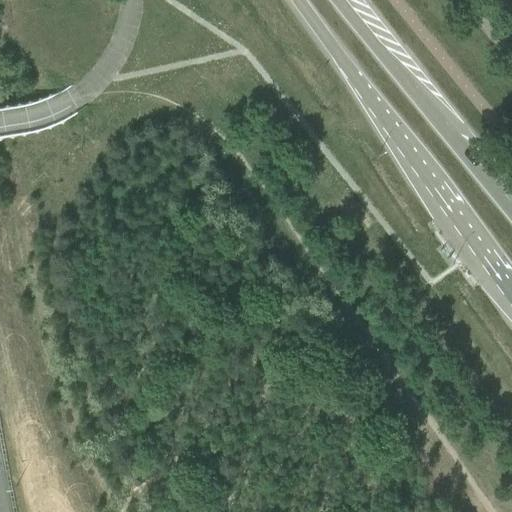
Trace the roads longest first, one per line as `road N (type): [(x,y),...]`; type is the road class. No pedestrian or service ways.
road 1 (secondary): [(297,0),(511,295)]
road 2 (secondary): [(511,200),(349,0)]
